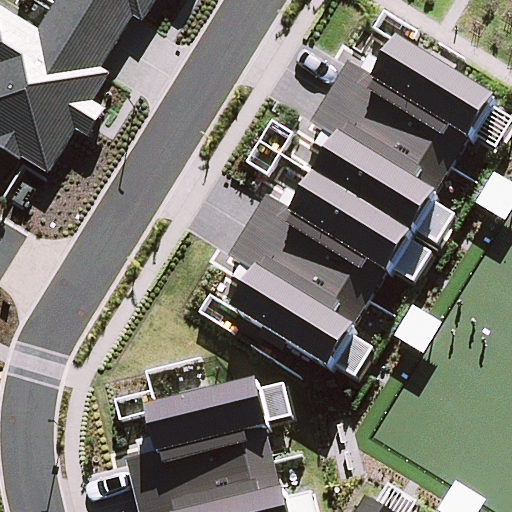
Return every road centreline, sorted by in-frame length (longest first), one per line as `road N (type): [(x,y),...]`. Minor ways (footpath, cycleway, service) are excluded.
road 1 (residential): [(248,0),(66,293)]
road 2 (residential): [(66,293),(41,344),(23,417),(35,511)]
